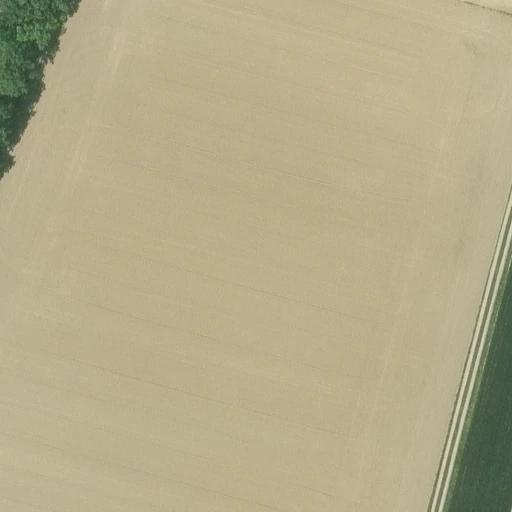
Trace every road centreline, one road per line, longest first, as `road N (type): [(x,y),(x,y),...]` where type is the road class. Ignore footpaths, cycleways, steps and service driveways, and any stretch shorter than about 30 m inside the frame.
road 1 (track): [(456,511),(511,294)]
road 2 (track): [(0,208),(72,0)]
